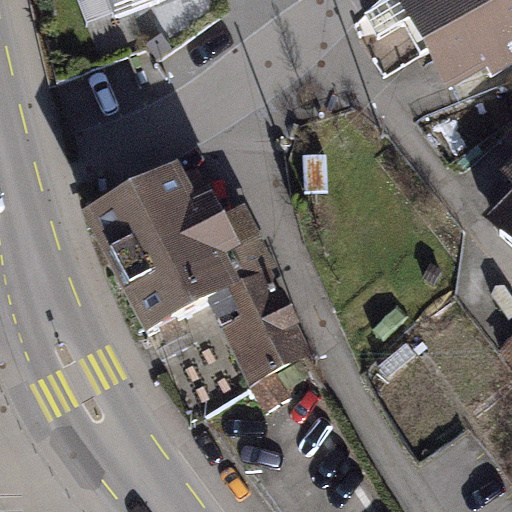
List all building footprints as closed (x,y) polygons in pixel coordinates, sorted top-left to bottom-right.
[(107,0),(115,21),(168,0),(107,0)] [(511,0),(384,0),(365,17),(379,39),(411,20),(430,52),(511,5),(511,0)] [(511,5),(430,52),(448,84),(481,63),(490,77),(511,64),(511,5)] [(174,186),(93,229),(149,336),(217,301),(258,386),(251,390),(267,416),(290,401),(273,376),(306,355),(268,275),(271,273),(246,224),(220,237),(216,228),(228,221),(219,204),(206,211),(206,209),(190,217),(174,186)] [(511,207),(494,227),(511,244),(511,207)]
